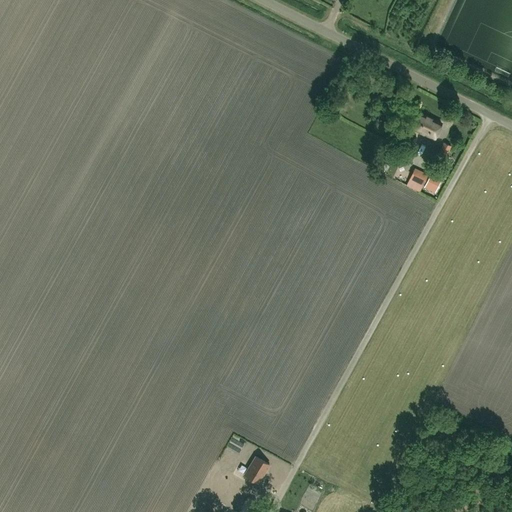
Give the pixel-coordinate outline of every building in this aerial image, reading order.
[(434,138),(442,123),(421,113),(414,129),(434,138)] [(436,158),(444,161),(451,146),(444,142),(436,158)] [(423,186),(427,176),(414,170),(409,179),(423,186)] [(429,173),(424,185),(436,190),(441,178),(429,173)] [(256,456),(245,474),(259,482),(269,465),(256,456)]
